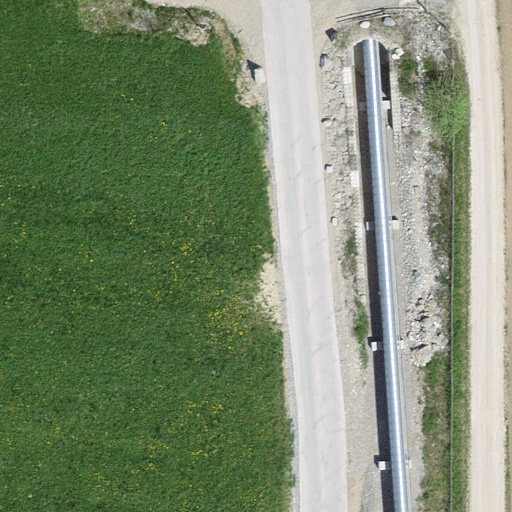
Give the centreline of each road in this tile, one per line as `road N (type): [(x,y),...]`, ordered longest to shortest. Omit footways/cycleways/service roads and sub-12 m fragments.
road 1 (track): [(331,511),(292,0)]
road 2 (track): [(491,511),(487,147),(474,0)]
